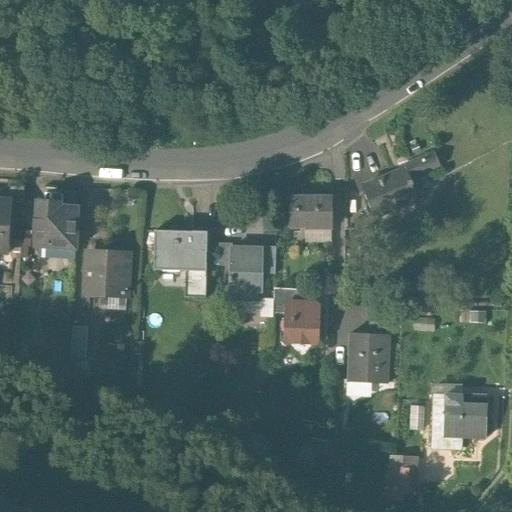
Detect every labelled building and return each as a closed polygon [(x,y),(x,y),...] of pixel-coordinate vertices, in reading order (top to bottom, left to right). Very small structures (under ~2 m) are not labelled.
[(411,184),(440,170),(432,153),(360,186),(378,224),(420,204),(411,184)] [(289,197),(290,230),(331,228),(330,196),(289,197)] [(25,250),(77,253),(80,213),(53,211),(54,206),(28,204),(25,250)] [(0,259),(12,260),(14,206),(0,205),(0,259)] [(186,295),(205,295),(206,236),(154,235),(154,273),(186,274),(186,295)] [(268,298),(270,252),(234,250),(232,296),(268,298)] [(130,302),(132,256),(86,253),(83,299),(130,302)] [(319,320),(319,308),(286,307),(285,340),(318,341),(319,327),(322,323),(319,320)] [(415,333),(437,334),(437,324),(416,323),(415,333)] [(393,389),(393,339),(349,339),(349,389),(393,389)] [(489,446),(490,408),(459,407),(459,402),(431,401),(430,433),(440,434),(439,444),(489,446)] [(452,477),(451,453),(421,454),(421,478),(452,477)] [(420,497),(419,461),(388,462),(389,497),(420,497)]
